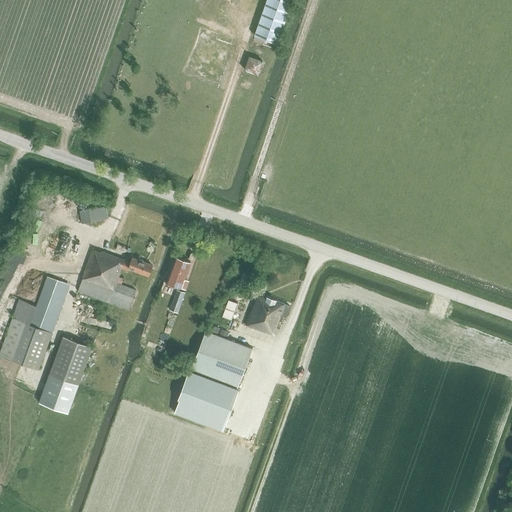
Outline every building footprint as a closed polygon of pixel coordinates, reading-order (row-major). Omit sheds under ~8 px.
[(187,72),(220,84),(235,40),(214,33),(215,31),(213,30),(222,0),(193,0),(175,54),(192,60),(187,72)] [(247,0),(246,6),(261,11),(264,0),(247,0)] [(266,0),(255,35),(277,43),(292,0),(266,0)] [(238,88),(249,92),(252,83),(241,80),(238,88)] [(108,217),(107,208),(96,210),(90,211),(63,216),(65,227),(92,222),(92,221),(97,220),(103,219),(102,218),(108,217)] [(132,257),(130,262),(102,251),(102,252),(93,249),(83,279),(78,291),(129,310),(136,289),(121,283),(117,282),(122,268),(126,269),(129,270),(130,269),(149,276),(153,264),(132,257)] [(172,283),(180,286),(176,299),(182,301),(189,281),(185,280),(185,278),(190,264),(175,259),(167,280),(172,282),(172,283)] [(117,282),(121,283),(122,280),(123,280),(126,269),(122,268),(117,282)] [(0,352),(0,355),(39,370),(53,332),(30,324),(32,318),(55,326),(70,285),(47,277),(37,306),(20,299),(0,352)] [(266,333),(266,332),(273,334),(280,315),(286,317),(290,305),(284,303),(258,293),(246,325),(266,333)] [(209,331),(218,334),(220,329),(211,325),(209,331)] [(191,368),(238,386),(252,348),(206,330),(191,368)] [(50,374),(79,384),(93,346),(64,336),(50,374)] [(222,429),(238,388),(191,370),(175,411),(222,429)]
